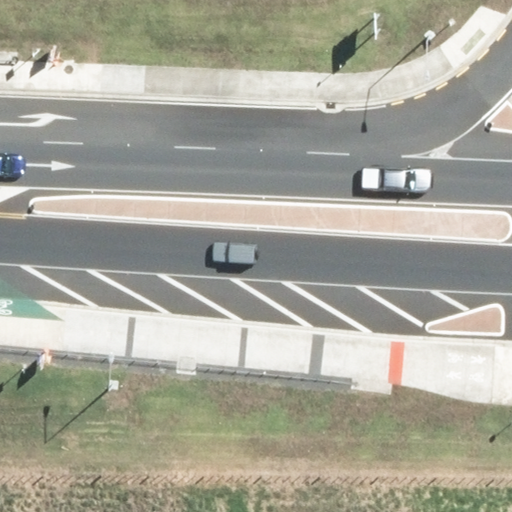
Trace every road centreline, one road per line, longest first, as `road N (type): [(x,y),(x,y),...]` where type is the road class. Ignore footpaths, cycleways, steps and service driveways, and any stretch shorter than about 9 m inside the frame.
road 1 (primary): [(511,254),(0,225)]
road 2 (primary): [(0,139),(511,162)]
